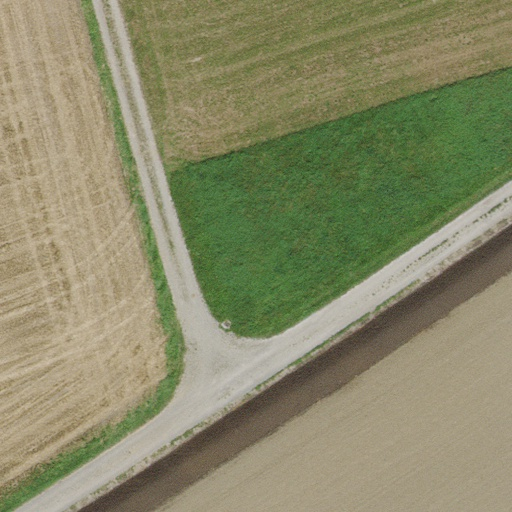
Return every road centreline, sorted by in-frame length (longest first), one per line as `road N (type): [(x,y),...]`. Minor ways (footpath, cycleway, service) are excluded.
road 1 (track): [(50,511),(511,201)]
road 2 (track): [(104,0),(214,403)]
